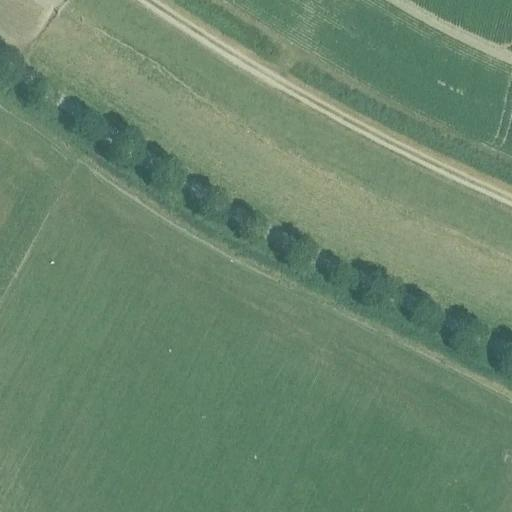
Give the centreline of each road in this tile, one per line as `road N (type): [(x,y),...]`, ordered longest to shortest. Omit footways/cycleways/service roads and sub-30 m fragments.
road 1 (unclassified): [(511,358),(218,207),(0,70)]
road 2 (unclassified): [(511,194),(305,95),(147,0)]
